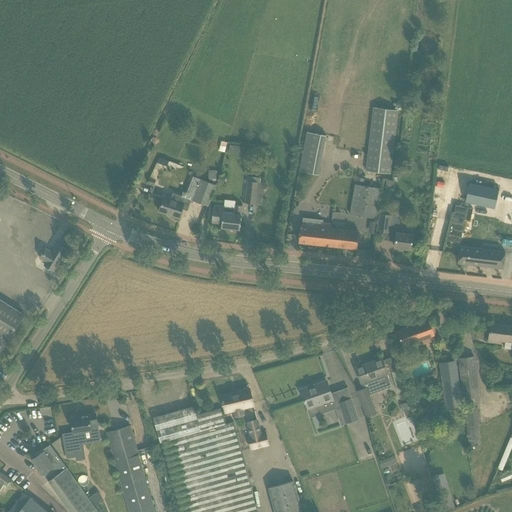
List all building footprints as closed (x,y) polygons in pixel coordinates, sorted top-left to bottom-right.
[(373,107),(365,171),(390,174),(398,110),(373,107)] [(308,131),(300,171),(321,175),(328,135),(308,131)] [(243,153),(243,145),(231,144),(231,152),(243,153)] [(169,161),(159,157),(156,163),(167,167),(169,161)] [(193,177),(187,193),(193,195),(192,200),(193,200),(207,206),(215,185),(200,179),(203,173),(197,171),(194,177),(193,177)] [(219,175),(217,182),(223,184),(225,178),(219,175)] [(385,188),(394,189),(395,181),(386,180),(385,188)] [(247,181),(245,203),(254,204),(257,182),(247,181)] [(469,182),(465,202),(494,208),(498,189),(469,182)] [(375,218),(379,189),(354,185),(350,214),(375,218)] [(164,195),(162,200),(158,212),(178,218),(181,209),(187,211),(190,201),(181,198),(181,196),(173,193),(171,198),(164,195)] [(455,204),(447,239),(459,242),(465,218),(469,219),(472,207),(467,206),(467,207),(455,204)] [(213,205),(213,212),(211,222),(221,223),(221,227),(239,229),(242,206),(235,205),(234,208),(224,207),(213,205)] [(379,214),(376,231),(389,233),(392,215),(379,214)] [(300,225),(300,229),(298,243),(357,249),(359,231),(330,228),(331,224),(322,223),(322,227),(300,225)] [(396,232),(395,247),(411,249),(414,224),(406,223),(405,233),(396,232)] [(45,249),(39,258),(46,262),(44,265),(53,271),(67,249),(58,243),(52,253),(45,249)] [(502,269),(504,252),(460,246),(458,263),(502,269)] [(0,354),(24,315),(0,300),(0,354)] [(434,335),(429,319),(397,331),(403,346),(434,335)] [(511,325),(491,323),(489,342),(499,343),(499,340),(505,341),(504,348),(511,349),(511,325)] [(473,357),(458,359),(468,446),(480,444),(478,425),(481,425),(476,397),(479,397),(473,357)] [(382,359),(356,368),(361,383),(362,383),(364,389),(367,388),(369,395),(381,390),(392,386),(387,374),(382,359)] [(462,406),(456,360),(439,363),(445,408),(462,406)] [(317,406),(333,401),(327,384),(311,389),(310,386),(301,389),(305,400),(303,400),(304,403),(306,403),(310,417),(319,414),(317,406)] [(363,389),(358,391),(367,417),(376,413),(369,395),(367,388),(364,389),(363,389)] [(253,405),(250,391),(231,396),(230,394),(222,397),(225,412),(234,409),(236,417),(244,415),(242,408),(253,405)] [(346,423),(358,419),(351,399),(339,403),(346,423)] [(225,426),(221,409),(197,416),(194,406),(153,418),(160,443),(164,442),(182,511),(257,511),(233,424),(225,426)] [(73,433),(63,434),(67,458),(76,456),(77,461),(85,459),(84,449),(83,444),(81,433),(92,432),(91,425),(97,424),(96,414),(80,416),(81,418),(71,420),(73,433)] [(257,420),(247,422),(251,437),(248,438),(251,450),(269,445),(265,433),(261,435),(257,420)] [(130,426),(107,432),(129,511),(154,511),(147,484),(145,477),(133,436),(130,426)] [(36,456),(31,459),(37,467),(35,468),(40,475),(45,472),(58,463),(57,462),(60,459),(49,444),(46,446),(35,455),(36,456)] [(58,463),(45,472),(51,479),(67,468),(60,459),(57,462),(58,463)] [(0,473),(0,487),(3,483),(6,485),(9,480),(0,473)] [(447,474),(436,475),(437,490),(449,489),(447,474)] [(275,511),(302,511),(294,482),(269,489),(275,511)] [(97,491),(89,497),(90,498),(95,505),(97,503),(103,499),(97,491)] [(47,511),(23,493),(20,498),(8,511),(47,511)]
